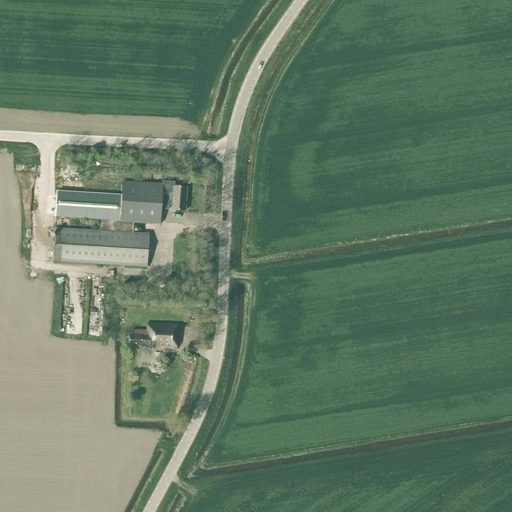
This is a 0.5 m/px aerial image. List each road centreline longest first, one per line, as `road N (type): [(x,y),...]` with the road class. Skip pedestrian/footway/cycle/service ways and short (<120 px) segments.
road 1 (tertiary): [(146,511),(216,355),(230,150)]
road 2 (unclassified): [(230,150),(0,136)]
road 3 (tertiary): [(230,150),(249,81),(301,0)]
